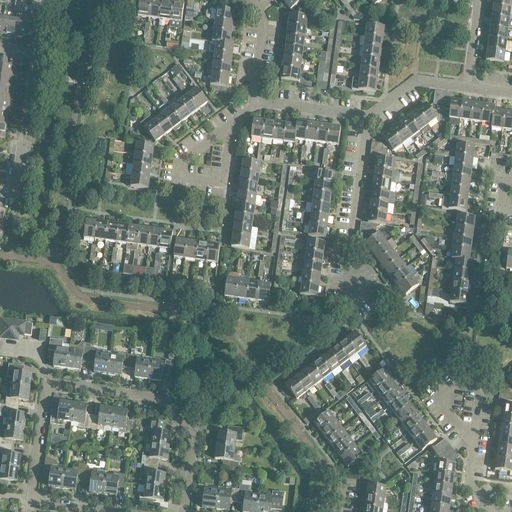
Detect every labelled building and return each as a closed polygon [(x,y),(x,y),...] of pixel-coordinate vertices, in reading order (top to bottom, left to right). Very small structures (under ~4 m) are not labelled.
[(139,0),(137,17),(149,18),(151,0),(148,0),(139,0)] [(149,18),(159,20),(162,2),(151,0),(149,18)] [(303,0),(285,0),(283,2),(290,11),(303,0)] [(493,0),(493,7),(511,10),(511,0),(493,0)] [(174,3),(173,3),(170,21),(169,27),(180,29),(184,5),(178,4),(179,2),(174,1),(174,3)] [(349,7),(345,1),(341,3),(346,9),(349,7)] [(173,3),(162,2),(159,20),(170,21),(173,3)] [(186,6),(185,17),(192,18),(194,7),(186,6)] [(509,21),(511,10),(493,7),(491,18),(509,21)] [(209,20),(215,21),(232,23),(234,12),(211,9),(209,20)] [(351,9),(348,12),(352,18),(356,15),(351,9)] [(290,15),(288,26),(306,28),(307,17),(290,15)] [(491,18),(490,29),(508,31),(509,21),(491,18)] [(1,35),(14,36),(16,20),(4,19),(1,35)] [(28,22),(16,20),(14,36),(26,38),(28,22)] [(215,21),(213,31),(231,34),(232,23),(215,21)] [(288,26),(286,37),(304,40),(306,28),(288,26)] [(366,26),(365,37),(383,39),(384,28),(366,26)] [(490,29),(488,40),(506,42),(508,31),(490,29)] [(212,42),(216,43),(230,45),(230,44),(231,34),(213,31),(212,42)] [(303,50),(304,40),(286,37),(285,48),(303,50)] [(365,37),(363,48),(381,50),(383,39),(365,37)] [(488,40),(487,50),(505,53),(506,42),(488,40)] [(230,44),(230,45),(216,43),(214,53),(232,56),(234,44),(230,44)] [(302,61),(303,50),(285,48),(284,58),(302,61)] [(363,48),(362,58),(380,61),(381,50),(363,48)] [(503,64),(505,53),(487,50),(485,61),(503,64)] [(214,53),(213,64),(231,66),(232,56),(214,53)] [(284,58),(282,69),(300,71),(302,61),(284,58)] [(378,71),(380,61),(362,58),(361,69),(378,71)] [(0,64),(0,76),(13,79),(15,67),(0,64)] [(213,64),(211,75),(229,77),(231,66),(213,64)] [(175,77),(183,72),(183,71),(178,65),(171,71),(175,77)] [(299,82),(300,71),(282,69),(281,80),(299,82)] [(359,80),(377,82),(378,71),(361,69),(359,80)] [(228,88),(229,77),(211,75),(209,90),(223,92),(224,88),(228,88)] [(0,89),(11,91),(13,79),(0,76),(0,89)] [(173,81),(177,87),(181,84),(176,78),(173,81)] [(377,82),(359,80),(358,91),(375,93),(377,82)] [(181,84),(177,87),(182,93),(184,91),(186,90),(181,84)] [(0,89),(0,101),(10,103),(11,91),(0,89)] [(197,89),(188,96),(199,110),(207,103),(197,89)] [(156,94),(160,100),(164,97),(159,91),(156,94)] [(450,106),(451,101),(452,94),(445,93),(444,105),(450,106)] [(188,96),(184,99),(179,102),(190,116),(199,110),(188,96)] [(168,103),(164,97),(160,100),(165,106),(168,103)] [(0,101),(0,113),(8,115),(10,103),(0,101)] [(463,102),(451,101),(450,106),(444,105),(443,105),(442,109),(450,110),(448,118),(460,120),(463,102)] [(181,123),(190,116),(179,102),(170,109),(181,123)] [(460,120),(471,121),(473,104),(463,102),(460,120)] [(138,107),(143,113),(146,110),(142,104),(138,107)] [(426,104),(417,111),(428,125),(437,119),(426,104)] [(471,121),(481,123),(483,105),(473,104),(471,121)] [(495,107),(483,105),(481,123),(491,124),(492,124),(494,111),(495,107)] [(160,113),(162,115),(173,130),(174,132),(182,126),(180,124),(181,123),(170,109),(169,107),(160,113)] [(155,143),(164,136),(153,122),(150,117),(151,116),(146,110),(143,113),(148,119),(141,124),(155,143)] [(417,111),(409,117),(420,132),(428,125),(417,111)] [(505,112),(494,111),(492,124),(491,124),(491,128),(502,130),(505,112)] [(502,130),(511,131),(511,113),(505,112),(502,130)] [(0,125),(6,126),(8,115),(0,113),(0,125)] [(162,115),(153,122),(164,136),(173,130),(162,115)] [(409,117),(400,124),(411,138),(420,132),(409,117)] [(251,138),(262,139),(264,122),(253,120),(251,138)] [(275,123),(264,122),(262,139),(273,141),(275,123)] [(295,140),(305,141),(308,123),(296,122),(296,126),(297,126),(295,140)] [(273,141),(284,142),(286,125),(275,123),(273,141)] [(305,141),(316,143),(318,125),(308,123),(305,141)] [(400,124),(391,131),(402,145),(411,138),(400,124)] [(297,126),(296,126),(286,125),(284,142),(295,144),(295,140),(297,126)] [(329,126),(318,125),(316,143),(327,144),(329,126)] [(340,128),(329,126),(327,144),(338,146),(340,128)] [(393,152),(402,145),(391,131),(382,138),(393,152)] [(433,149),(435,148),(442,143),(441,143),(439,139),(430,145),(433,149)] [(445,140),(441,143),(442,143),(435,148),(438,151),(447,144),(447,140),(445,140)] [(136,143),(135,155),(152,158),(154,146),(136,143)] [(455,156),(457,145),(451,144),(449,153),(440,152),(440,154),(440,156),(450,157),(450,155),(455,156)] [(422,152),(424,156),(433,149),(430,145),(422,152)] [(457,145),(455,156),(473,158),(475,147),(457,145)] [(418,160),(424,156),(422,152),(415,157),(418,160)] [(135,155),(133,166),(151,168),(152,158),(135,155)] [(442,165),(443,157),(435,156),(434,164),(442,165)] [(455,156),(454,167),(472,169),(473,158),(455,156)] [(376,158),(375,170),(392,172),(394,161),(376,158)] [(243,161),(241,173),(259,175),(260,164),(243,161)] [(133,166),(132,176),(149,179),(151,168),(133,166)] [(470,180),(472,169),(454,167),(452,178),(470,180)] [(375,170),(373,180),(391,183),(392,172),(375,170)] [(316,171),(315,182),(333,185),(333,181),(335,182),(336,174),(334,174),(334,173),(316,171)] [(241,173),(240,183),(257,185),(259,175),(241,173)] [(447,175),(440,174),(439,178),(446,179),(446,182),(452,183),(451,188),(469,191),(470,180),(452,178),(447,177),(447,175)] [(148,190),(149,179),(132,176),(130,187),(148,190)] [(390,193),(391,183),(373,180),(372,191),(390,193)] [(331,195),(333,185),(315,182),(313,193),(331,195)] [(240,183),(238,194),(256,196),(257,185),(240,183)] [(451,188),(450,199),(467,201),(469,191),(451,188)] [(388,204),(390,193),(372,191),(370,201),(388,204)] [(330,206),(331,195),(313,193),(312,204),(330,206)] [(255,206),(256,196),(238,194),(237,204),(255,206)] [(444,196),(436,195),(436,199),(443,200),(442,209),(466,212),(467,201),(450,199),(444,198),(444,196)] [(370,201),(369,212),(387,215),(388,204),(370,201)] [(237,204),(235,215),(253,218),(255,206),(237,204)] [(330,206),(312,204),(310,214),(328,217),(330,206)] [(368,224),(373,224),(377,225),(385,226),(387,215),(369,212),(368,224)] [(310,214),(309,225),(327,228),(328,217),(310,214)] [(252,228),(253,218),(235,215),(234,226),(252,228)] [(457,216),(456,227),(473,229),(475,218),(457,216)] [(83,238),(95,240),(97,222),(86,221),(83,238)] [(95,240),(105,241),(108,224),(97,222),(95,240)] [(105,241),(116,243),(118,225),(108,224),(105,241)] [(129,227),(118,225),(116,243),(127,244),(129,227)] [(325,239),(327,228),(309,225),(308,236),(325,239)] [(234,226),(232,237),(250,239),(252,228),(234,226)] [(137,252),(138,246),(140,228),(129,227),(127,244),(126,250),(135,251),(137,252)] [(472,240),(473,229),(456,227),(454,238),(472,240)] [(138,246),(149,247),(151,229),(140,228),(138,246)] [(149,247),(159,249),(161,231),(151,229),(149,247)] [(173,232),(161,231),(159,249),(170,250),(173,232)] [(379,234),(365,245),(372,254),(386,243),(379,234)] [(412,236),(409,239),(414,245),(417,243),(414,238),(412,236)] [(249,250),(250,239),(232,237),(231,248),(249,250)] [(470,251),(472,240),(454,238),(453,249),(470,251)] [(173,258),(185,259),(187,242),(176,240),(173,258)] [(307,241),(305,252),(323,254),(325,243),(307,241)] [(198,243),(187,242),(185,259),(195,261),(198,243)] [(209,244),(198,243),(195,261),(206,262),(209,244)] [(372,254),(378,262),(392,251),(386,243),(372,254)] [(220,246),(209,244),(206,262),(217,264),(220,246)] [(469,262),(469,261),(470,251),(453,249),(451,260),(455,260),(469,262)] [(378,262),(385,271),(399,260),(392,251),(378,262)] [(305,252),(304,263),(322,265),(323,254),(305,252)] [(425,253),(420,258),(423,262),(428,258),(425,253)] [(385,271),(391,279),(406,268),(399,260),(385,271)] [(455,260),(454,271),(472,273),(473,262),(469,261),(469,262),(455,260)] [(304,263),(302,274),(320,276),(322,265),(304,263)] [(391,279),(398,288),(412,277),(406,268),(391,279)] [(454,271),(452,281),(470,284),(472,273),(454,271)] [(302,274),(301,284),(319,286),(320,276),(302,274)] [(419,286),(412,277),(398,288),(405,297),(419,286)] [(224,297),(236,299),(238,281),(227,280),(224,297)] [(236,299),(246,300),(249,282),(238,281),(236,299)] [(452,281),(451,292),(469,294),(470,284),(452,281)] [(246,300),(257,302),(260,284),(249,282),(246,300)] [(270,285),(260,284),(257,302),(268,303),(270,285)] [(317,298),(319,286),(301,284),(299,295),(317,298)] [(467,305),(469,294),(451,292),(449,303),(467,305)] [(425,315),(432,316),(433,306),(426,305),(426,307),(425,315)] [(0,333),(0,337),(17,340),(18,335),(24,335),(25,323),(1,321),(0,333)] [(47,331),(40,330),(39,342),(45,343),(47,331)] [(355,333),(346,340),(357,354),(366,347),(355,333)] [(53,368),(67,370),(70,346),(62,345),(63,341),(50,339),(48,356),(55,357),(53,368)] [(346,340),(337,346),(349,361),(357,354),(346,340)] [(70,346),(70,351),(67,370),(80,371),(81,361),(89,362),(90,350),(91,345),(81,344),(77,347),(70,346)] [(337,346),(329,353),(340,367),(349,361),(337,346)] [(108,375),(110,357),(111,353),(90,350),(89,362),(95,363),(94,373),(108,375)] [(329,353),(320,359),(331,374),(340,367),(329,353)] [(117,358),(110,357),(108,375),(121,377),(122,366),(129,367),(131,356),(118,354),(117,358)] [(144,357),(131,356),(129,367),(136,368),(135,379),(148,381),(151,362),(143,361),(144,357)] [(151,358),(151,362),(148,381),(161,383),(162,378),(169,379),(172,361),(151,358)] [(359,360),(364,366),(367,364),(362,358),(359,360)] [(320,359),(312,365),(323,380),(331,374),(320,359)] [(372,370),(367,364),(364,366),(368,372),(372,370)] [(13,378),(12,386),(30,388),(32,375),(21,373),(22,366),(9,365),(7,378),(13,378)] [(312,365),(303,372),(314,387),(323,380),(312,365)] [(373,393),(376,391),(391,380),(384,370),(366,384),(373,393)] [(346,380),(350,377),(345,371),(342,374),(346,380)] [(305,393),(314,387),(303,372),(294,379),(305,393)] [(346,380),(351,386),(355,383),(350,377),(346,380)] [(296,400),(305,393),(294,379),(285,386),(296,400)] [(397,388),(391,380),(376,391),(382,399),(397,388)] [(7,393),(5,405),(17,407),(17,400),(28,402),(30,388),(12,386),(11,393),(7,393)] [(382,399),(389,408),(404,397),(397,388),(382,399)] [(333,390),(329,393),(334,399),(337,396),(333,390)] [(307,400),(312,406),(316,403),(311,397),(307,400)] [(410,405),(404,397),(389,408),(396,417),(410,405)] [(346,400),(353,409),(356,406),(350,398),(346,400)] [(357,403),(360,406),(366,401),(363,398),(357,403)] [(63,422),(71,423),(74,404),(60,402),(59,413),(52,412),(50,424),(63,426),(63,422)] [(87,406),(74,404),(71,423),(79,424),(78,428),(91,429),(92,418),(85,417),(87,406)] [(17,407),(5,405),(1,405),(0,413),(0,417),(3,419),(4,419),(3,426),(6,426),(25,429),(26,415),(16,414),(17,407)] [(417,414),(410,405),(396,417),(402,425),(417,414)] [(511,405),(504,405),(502,416),(511,416),(511,405)] [(363,414),(356,406),(353,409),(359,417),(363,414)] [(92,418),(91,429),(111,432),(112,428),(114,410),(101,408),(99,419),(92,418)] [(128,412),(114,410),(112,428),(119,429),(119,433),(132,435),(133,423),(126,422),(128,412)] [(318,410),(316,412),(311,416),(314,420),(321,414),(318,410)] [(382,411),(376,415),(379,419),(385,414),(383,412),(382,411)] [(314,424),(321,433),(336,422),(329,412),(314,424)] [(369,423),(363,414),(359,417),(366,426),(369,423)] [(409,434),(424,423),(417,414),(402,425),(409,434)] [(370,420),(373,423),(379,419),(376,415),(370,420)] [(511,416),(502,416),(501,426),(511,427),(511,416)] [(151,445),(169,448),(171,434),(160,433),(162,422),(150,421),(147,445),(151,445)] [(321,433),(328,441),(342,430),(336,422),(321,433)] [(376,432),(369,423),(366,426),(372,434),(376,432)] [(409,434),(415,442),(430,431),(424,423),(409,434)] [(0,434),(0,446),(11,448),(12,441),(23,442),(25,429),(6,426),(5,434),(1,434),(0,434)] [(499,437),(511,438),(511,427),(501,426),(499,437)] [(218,433),(216,446),(235,448),(236,440),(242,441),(243,428),(230,427),(229,434),(218,433)] [(328,441),(334,450),(349,439),(342,430),(328,441)] [(437,440),(430,431),(415,442),(422,451),(437,440)] [(380,438),(376,432),(372,434),(377,440),(380,438)] [(511,438),(499,437),(498,448),(511,449),(511,438)] [(334,450),(341,458),(356,447),(349,439),(334,450)] [(439,451),(448,444),(445,439),(435,447),(439,451)] [(452,448),(448,444),(439,451),(442,456),(452,448)] [(168,461),(169,448),(151,445),(150,453),(146,453),(143,454),(141,465),(142,465),(144,466),(144,465),(156,467),(157,459),(168,461)] [(408,445),(402,449),(405,453),(411,448),(408,445)] [(0,459),(2,460),(0,467),(19,469),(21,456),(10,455),(11,448),(0,446),(0,459)] [(234,456),(235,448),(216,446),(215,459),(226,461),(225,468),(238,469),(240,456),(234,456)] [(362,456),(356,447),(341,458),(348,467),(362,456)] [(459,458),(455,453),(446,460),(442,456),(439,451),(435,447),(428,453),(436,463),(437,463),(436,473),(454,475),(456,460),(459,458)] [(455,453),(452,448),(442,456),(446,460),(455,453)] [(511,460),(511,449),(498,448),(496,459),(511,460)] [(399,458),(405,453),(402,449),(396,454),(399,458)] [(511,472),(511,460),(496,459),(495,470),(511,472)] [(49,487),(62,489),(65,470),(65,467),(58,466),(58,465),(55,461),(45,460),(43,475),(50,476),(49,487)] [(84,481),(86,469),(86,465),(77,464),(73,467),(72,471),(65,470),(62,489),(75,491),(77,480),(84,481)] [(155,473),(156,467),(144,465),(144,466),(143,478),(146,479),(145,486),(164,489),(166,475),(155,473)] [(290,471),(285,465),(279,470),(284,476),(289,472),(290,471)] [(17,483),(19,469),(0,467),(0,470),(0,488),(5,489),(6,481),(17,483)] [(89,493),(103,495),(106,476),(106,472),(86,469),(84,481),(91,482),(89,493)] [(113,477),(106,476),(103,495),(116,496),(118,486),(125,487),(126,475),(113,473),(113,477)] [(436,473),(434,484),(453,486),(454,475),(436,473)] [(453,486),(434,484),(431,484),(430,494),(433,495),(451,497),(453,486)] [(202,508),(216,510),(218,491),(211,490),(211,486),(199,485),(197,496),(204,497),(202,508)] [(243,511),(256,511),(259,496),(252,495),(252,492),(251,491),(252,486),(240,485),(239,490),(238,502),(244,503),(243,511)] [(162,502),(164,489),(145,486),(144,494),(141,493),(139,506),(150,507),(151,500),(162,502)] [(366,497),(385,499),(389,500),(389,495),(385,494),(386,488),(368,486),(366,497)] [(231,501),(238,502),(239,490),(227,488),(219,487),(218,491),(216,510),(229,511),(231,501)] [(266,497),(259,496),(256,511),(270,511),(271,511),(273,511),(273,510),(282,511),(284,494),(267,491),(266,497)] [(433,495),(431,506),(450,508),(451,497),(433,495)] [(366,497),(365,507),(383,510),(385,499),(366,497)]
